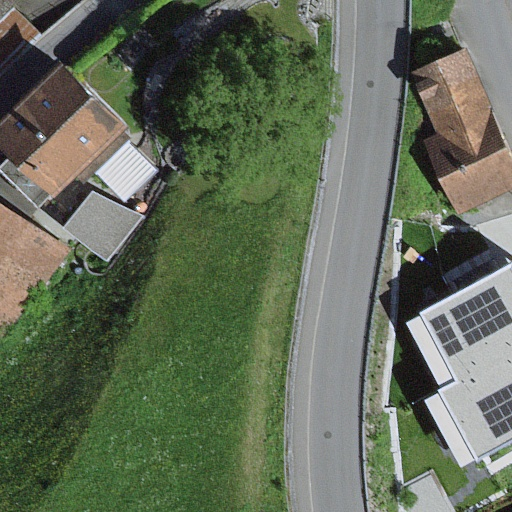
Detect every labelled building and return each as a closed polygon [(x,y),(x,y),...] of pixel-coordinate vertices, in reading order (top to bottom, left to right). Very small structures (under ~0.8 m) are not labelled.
[(0,0),(0,18),(17,0),(0,0)] [(0,77),(43,37),(19,11),(0,29),(0,77)] [(443,133),(501,108),(473,42),(415,66),(443,133)] [(69,53),(0,120),(0,121),(21,144),(2,163),(43,205),(132,118),(69,53)] [(443,133),(433,139),(465,206),(511,183),(511,132),(501,108),(443,133)] [(135,138),(105,167),(135,198),(165,169),(135,138)] [(0,334),(71,246),(0,189),(0,334)] [(95,189),(67,223),(109,259),(146,216),(95,189)] [(492,273),(409,272),(408,404),(491,404),(492,273)]
